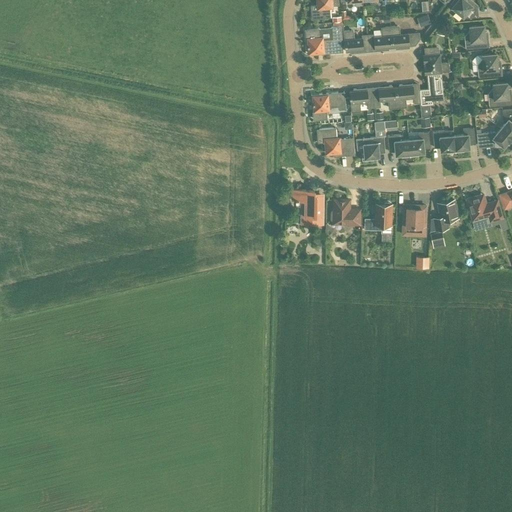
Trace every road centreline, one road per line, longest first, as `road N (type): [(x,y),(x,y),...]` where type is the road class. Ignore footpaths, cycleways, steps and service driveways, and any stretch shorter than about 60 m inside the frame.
road 1 (residential): [(511,164),(438,183),(323,173),(299,149),(294,74)]
road 2 (residential): [(319,72),(337,79),(404,73),(409,62),(401,57),(335,64)]
